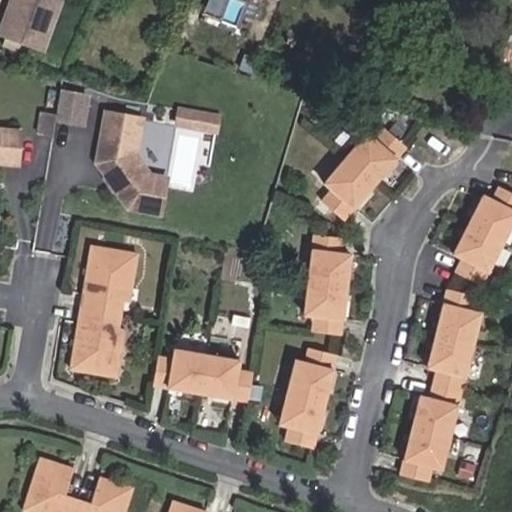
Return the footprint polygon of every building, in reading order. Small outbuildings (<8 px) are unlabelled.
[(10,0),(0,28),(0,30),(40,46),(58,0),(10,0)] [(56,118),(82,122),(86,94),(60,90),(57,113),(56,118)] [(218,135),(223,114),(180,103),(175,124),(218,135)] [(39,131),(53,134),(56,118),(57,113),(42,111),(39,131)] [(141,136),(151,138),(154,121),(104,112),(95,162),(127,207),(173,215),(180,180),(163,177),(147,153),(136,151),(138,139),(141,136)] [(346,219),(409,146),(386,127),(377,138),(369,131),(325,182),(333,189),(323,200),(346,219)] [(0,159),(17,161),(19,130),(0,128),(0,159)] [(464,258),(458,271),(484,285),(511,230),(511,191),(501,186),(495,199),(486,194),(455,254),(464,258)] [(355,252),(345,250),(347,236),(318,232),(306,312),(316,314),(314,328),(343,332),(345,318),(355,252)] [(118,298),(132,300),(141,251),(94,243),(72,371),(119,379),(127,329),(113,326),(118,298)] [(475,311),(479,295),(450,288),(430,369),(440,372),(433,400),(423,397),(403,478),(432,485),(435,471),(445,474),(454,440),(465,393),(485,313),(475,311)] [(289,429),(286,443),(315,450),(337,357),(309,350),(305,364),(295,362),(279,427),(289,429)] [(173,361),(159,358),(153,387),(248,405),(251,385),(253,375),(239,373),(241,363),(175,351),(173,361)] [(93,502),(68,494),(76,468),(42,457),(25,509),(34,511),(127,511),(135,487),(102,476),(93,502)] [(210,511),(211,511),(176,501),(172,511),(210,511)]
